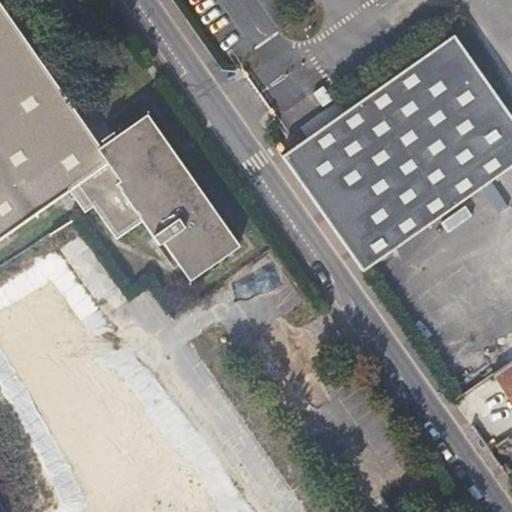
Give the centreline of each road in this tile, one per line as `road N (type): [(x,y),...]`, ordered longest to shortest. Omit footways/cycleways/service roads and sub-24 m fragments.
road 1 (residential): [(509,511),(140,0)]
road 2 (unknown): [(268,511),(139,315)]
